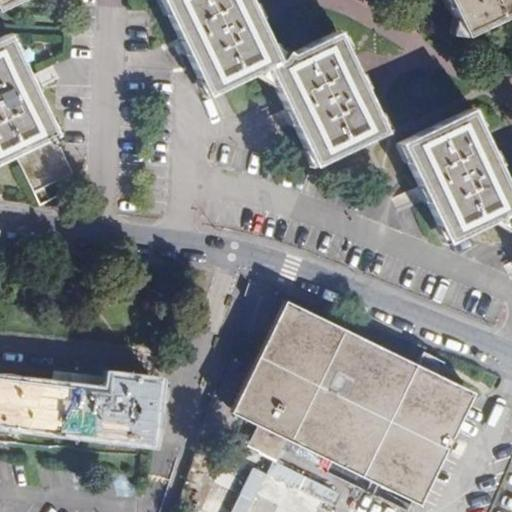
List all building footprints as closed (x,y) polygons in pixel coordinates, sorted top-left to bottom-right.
[(0,0),(0,11),(23,0),(0,0)] [(162,0),(209,95),(268,67),(278,62),(248,0),(162,0)] [(511,0),(448,0),(467,38),(511,16),(511,0)] [(278,62),(268,67),(315,167),(384,133),(337,35),(278,62)] [(41,208),(52,202),(45,188),(73,174),(9,37),(0,41),(0,161),(16,154),(41,208)] [(447,242),(508,213),(511,211),(511,194),(473,111),(402,144),(447,242)] [(226,439),(190,511),(313,511),(325,487),(269,460),(280,437),(408,499),(460,393),(278,304),(226,410),(265,429),(254,452),(226,439)] [(0,426),(146,445),(154,384),(106,378),(103,403),(0,389),(0,426)] [(493,469),(507,474),(511,457),(511,444),(502,441),(493,469)] [(326,478),(330,470),(285,446),(281,454),(326,478)]
